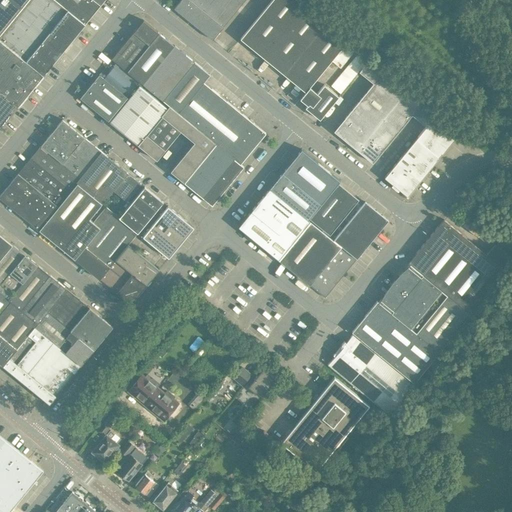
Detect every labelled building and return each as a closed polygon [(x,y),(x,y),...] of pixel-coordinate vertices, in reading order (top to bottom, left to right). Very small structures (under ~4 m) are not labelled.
[(85,24),(55,0),(0,0),(0,39),(43,75),(85,24)] [(55,0),(85,24),(104,0),(55,0)] [(180,0),(174,8),(212,40),(224,25),(244,0),(180,0)] [(298,0),(271,0),(240,38),(242,40),(242,39),(241,38),(244,34),(308,87),(305,91),(304,90),(303,90),(305,92),(348,40),(298,0)] [(112,58),(112,59),(127,71),(159,32),(143,20),(112,58)] [(174,45),(159,32),(127,71),(143,84),(174,45)] [(43,75),(0,39),(0,91),(18,106),(43,75)] [(194,62),(174,45),(143,84),(163,100),(194,62)] [(360,51),(331,86),(340,93),(369,58),(371,55),(374,52),(365,45),(363,48),(360,51)] [(436,113),(370,58),(359,71),(373,83),(334,131),(372,163),(411,115),(426,126),(436,113)] [(178,113),(204,82),(210,75),(194,62),(163,100),(169,106),(178,113)] [(112,67),(103,78),(126,96),(135,86),(112,67)] [(108,120),(127,97),(126,96),(103,78),(100,75),(102,74),(100,73),(80,97),(108,120)] [(247,118),(204,82),(178,113),(215,143),(216,143),(240,164),(266,133),(247,118)] [(300,99),(307,105),(322,117),(339,96),(324,84),(317,93),(310,87),(305,92),(300,99)] [(167,108),(139,85),(110,121),(138,144),(146,134),(161,115),(167,108)] [(0,127),(18,106),(0,91),(0,127)] [(183,181),(207,152),(215,143),(178,113),(169,106),(167,108),(161,115),(186,136),(194,142),(170,171),(183,182),(183,181)] [(407,196),(459,133),(460,132),(436,113),(426,126),(384,177),(392,184),(391,186),(398,191),(399,189),(407,196)] [(76,182),(101,151),(62,119),(18,173),(58,206),(77,183),(76,182)] [(165,149),(146,134),(138,144),(156,160),(165,149)] [(243,166),(240,164),(216,143),(184,182),(212,205),(243,166)] [(308,219),(310,218),(321,204),(340,181),(301,149),(238,226),(278,259),(310,221),(308,219)] [(141,184),(101,151),(76,182),(77,183),(102,203),(103,204),(113,191),(126,201),(141,184)] [(58,206),(18,173),(0,194),(0,197),(35,226),(39,229),(58,206)] [(340,181),(321,204),(310,218),(329,234),(359,198),(355,198),(339,185),(339,182),(340,181)] [(89,219),(102,203),(77,183),(58,206),(39,229),(68,253),(93,222),(89,219)] [(100,279),(128,244),(137,232),(163,201),(144,186),(119,217),(106,206),(93,222),(68,253),(100,279)] [(362,252),(387,221),(387,219),(382,215),(381,215),(376,211),(377,211),(376,210),(370,206),(371,206),(366,202),(364,202),(333,239),(341,246),(356,258),(358,257),(357,257),(361,251),(362,252)] [(142,236),(169,258),(194,227),(187,221),(167,205),(142,236)] [(511,261),(511,257),(495,243),(468,221),(465,226),(491,247),(486,254),(443,219),(441,223),(408,262),(409,264),(470,313),(505,270),(511,261)] [(282,255),(313,280),(341,246),(333,239),(310,221),(282,255)] [(0,259),(12,244),(0,234),(0,259)] [(0,284),(25,255),(12,244),(0,259),(0,284)] [(130,304),(146,285),(159,269),(128,244),(100,279),(130,304)] [(341,246),(313,280),(309,285),(325,297),(356,258),(341,246)] [(37,265),(25,255),(0,284),(0,291),(9,299),(37,265)] [(470,313),(409,264),(408,266),(404,269),(400,272),(397,276),(394,279),(391,283),(388,287),(385,291),(383,295),(380,299),(378,302),(439,351),(470,313)] [(37,265),(9,299),(11,301),(21,309),(49,275),(37,265)] [(66,288),(49,275),(21,309),(38,323),(47,311),(66,288)] [(93,349),(112,326),(66,288),(47,311),(71,331),(93,349)] [(9,299),(0,291),(0,314),(11,301),(9,299)] [(439,351),(378,302),(377,300),(352,331),(414,382),(439,351)] [(11,301),(0,314),(0,363),(3,366),(35,326),(38,323),(21,309),(11,301)] [(93,349),(71,331),(47,311),(38,323),(35,326),(81,364),(90,354),(93,349)] [(49,404),(81,364),(35,326),(3,366),(49,404)] [(413,383),(353,333),(346,342),(344,341),(333,355),(334,356),(327,364),(388,414),(413,383)] [(242,385),(251,375),(242,366),(233,376),(242,385)] [(260,397),(275,378),(263,368),(248,387),(260,397)] [(142,374),(136,370),(123,386),(128,391),(140,401),(143,400),(146,397),(149,400),(159,388),(156,386),(157,384),(156,382),(149,376),(147,376),(145,377),(142,374)] [(334,376),(315,400),(280,442),(315,471),(369,405),(334,376)] [(165,393),(159,388),(149,400),(152,402),(150,405),(150,409),(162,419),(165,418),(178,403),(172,398),(173,396),(167,391),(165,393)] [(200,390),(189,404),(193,408),(205,394),(200,390)] [(97,431),(102,435),(110,426),(104,421),(97,431)] [(180,443),(193,428),(187,423),(175,438),(180,443)] [(113,450),(118,444),(111,438),(114,434),(110,430),(95,448),(94,447),(91,451),(98,457),(98,456),(104,461),(109,454),(110,455),(114,451),(113,450)] [(193,446),(202,434),(197,431),(193,436),(194,436),(189,443),(193,446)] [(0,511),(8,511),(43,472),(0,437),(0,511)] [(134,445),(128,441),(120,450),(126,455),(134,445)] [(134,450),(116,471),(119,473),(118,474),(125,479),(126,478),(128,480),(133,474),(134,475),(137,471),(137,470),(145,459),(134,450)] [(179,475),(186,466),(181,461),(174,471),(179,475)] [(145,473),(135,485),(136,486),(136,488),(139,490),(140,490),(145,493),(149,496),(151,493),(158,484),(151,479),(154,476),(147,471),(145,473)] [(168,482),(153,500),(157,503),(157,506),(160,508),(162,507),(163,508),(177,490),(181,485),(175,480),(172,485),(168,482)] [(208,505),(222,490),(217,486),(213,491),(211,489),(197,506),(204,511),(208,505)] [(224,487),(222,490),(208,505),(214,510),(229,492),(224,487)] [(191,511),(197,506),(190,500),(191,499),(193,496),(188,491),(187,492),(183,490),(179,495),(183,497),(171,511),(191,511)] [(63,511),(65,511),(66,511),(74,511),(84,501),(83,500),(83,498),(79,495),(78,496),(72,491),(63,503),(58,499),(50,508),(55,511),(63,511)] [(84,501),(74,511),(93,511),(95,510),(89,505),(90,503),(86,501),(84,501)]
